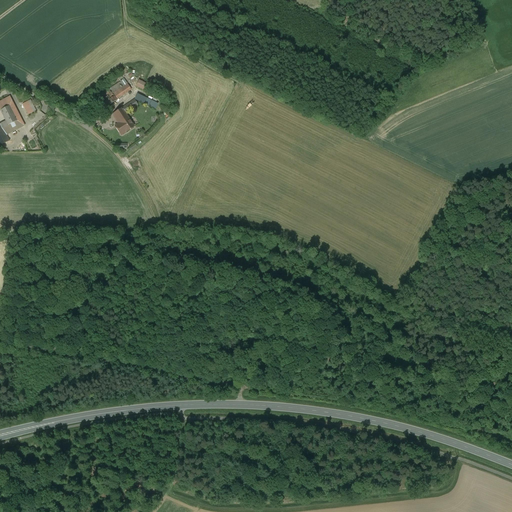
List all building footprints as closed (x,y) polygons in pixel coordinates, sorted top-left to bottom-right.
[(150,82),(141,77),(138,83),(147,88),(150,82)] [(127,83),(125,79),(109,89),(110,90),(103,95),(109,105),(117,100),(112,93),(113,93),(127,83)] [(132,90),(127,83),(113,93),(117,99),(132,90)] [(0,108),(6,121),(1,124),(7,135),(24,126),(10,97),(0,102),(0,108)] [(134,100),(122,108),(125,113),(137,105),(134,100)] [(122,108),(112,115),(118,124),(120,123),(121,126),(118,128),(122,134),(126,132),(134,127),(125,113),(122,108)] [(0,145),(10,140),(7,135),(1,124),(0,124),(0,145)]
